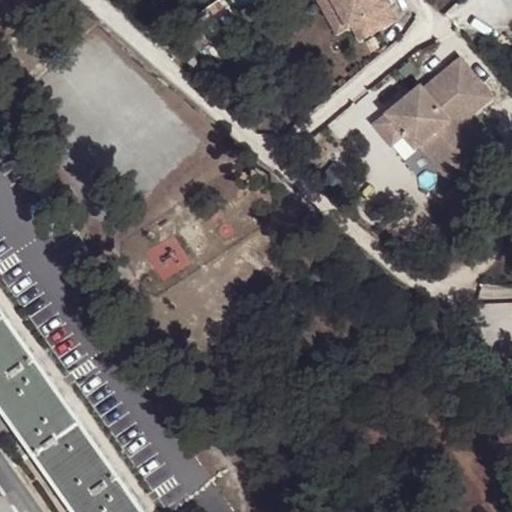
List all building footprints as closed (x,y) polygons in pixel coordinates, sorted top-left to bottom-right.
[(315,0),(336,36),(352,26),(337,0),(315,0)] [(391,0),(337,0),(352,26),(361,40),(396,19),(387,5),(393,1),(391,0)] [(406,102),(400,93),(369,119),(386,140),(402,127),(405,125),(416,139),(437,165),(476,133),(462,114),(456,108),(485,85),(460,53),(420,84),(423,88),(406,102)] [(416,80),(400,93),(406,102),(423,88),(420,84),(416,80)] [(490,92),(485,85),(456,108),(462,114),(490,92)] [(484,144),(476,133),(437,165),(444,175),(484,144)] [(0,349),(24,333),(0,297),(0,349)] [(17,426),(51,473),(99,439),(66,392),(55,378),(24,333),(0,349),(0,401),(7,411),(17,426)] [(151,511),(150,510),(144,503),(99,439),(51,473),(78,511),(151,511)]
